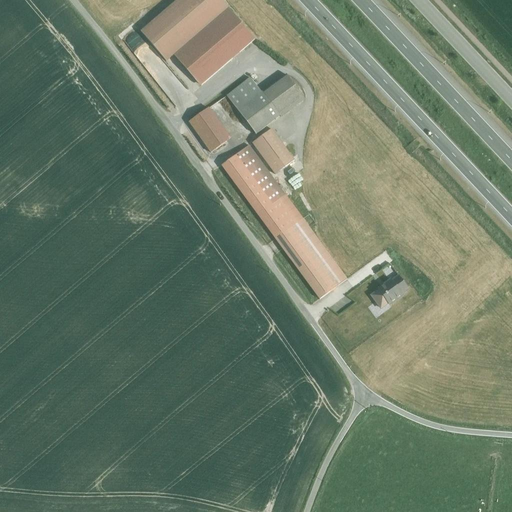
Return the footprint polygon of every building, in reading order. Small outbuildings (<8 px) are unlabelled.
[(221,0),(178,0),(141,32),(167,62),(173,56),(202,85),(255,40),(221,0)] [(281,117),(305,99),(287,74),(262,93),(250,78),(226,96),(256,135),(280,116),(281,117)] [(164,79),(153,88),(169,107),(180,98),(164,79)] [(209,108),(189,122),(211,153),(231,139),(209,108)] [(305,138),(313,149),(339,130),(330,119),(305,138)] [(272,129),(252,143),(275,175),(295,161),(272,129)] [(348,279),(250,145),(222,166),(320,299),(348,279)] [(311,153),(287,175),(297,186),(322,165),(311,153)] [(372,296),(381,309),(388,304),(389,304),(402,294),(401,293),(408,288),(400,276),(393,281),(392,280),(378,290),(379,291),(372,296)]
